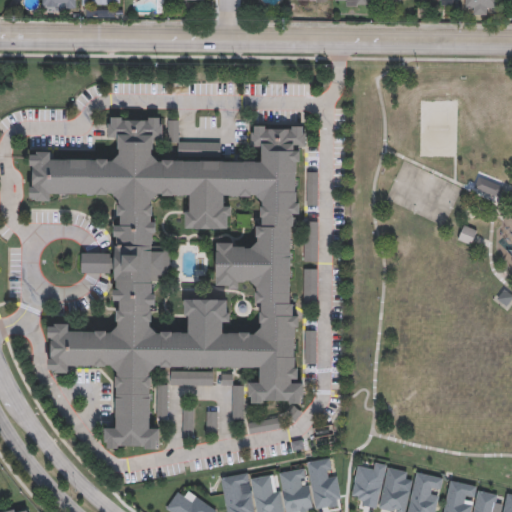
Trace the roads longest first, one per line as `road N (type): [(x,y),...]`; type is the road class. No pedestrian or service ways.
road 1 (tertiary): [(0,34),(511,39)]
road 2 (tertiary): [(114,511),(30,426),(0,364)]
